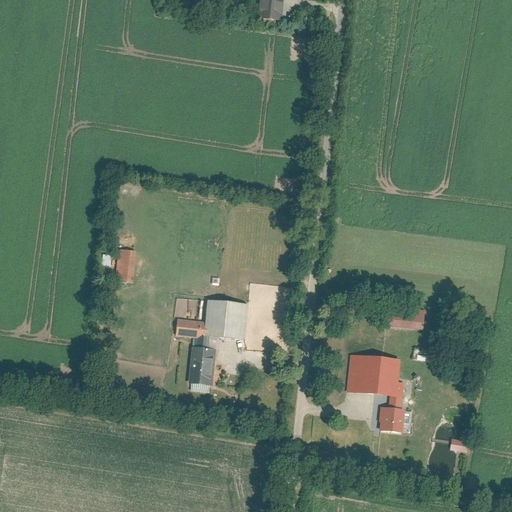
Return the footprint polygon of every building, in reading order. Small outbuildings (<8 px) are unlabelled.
[(281,0),(258,0),(257,21),(280,23),(281,0)] [(114,285),(133,287),(136,256),(118,254),(114,285)] [(206,303),(203,338),(246,341),(249,307),(206,303)] [(424,329),(425,309),(387,308),(386,328),(424,329)] [(202,340),(203,324),(177,321),(175,338),(202,340)] [(211,351),(189,349),(186,386),(208,387),(211,351)] [(349,359),(347,390),(398,394),(400,363),(349,359)] [(379,409),(377,434),(402,436),(404,411),(379,409)] [(467,452),(468,440),(452,439),(451,451),(467,452)]
